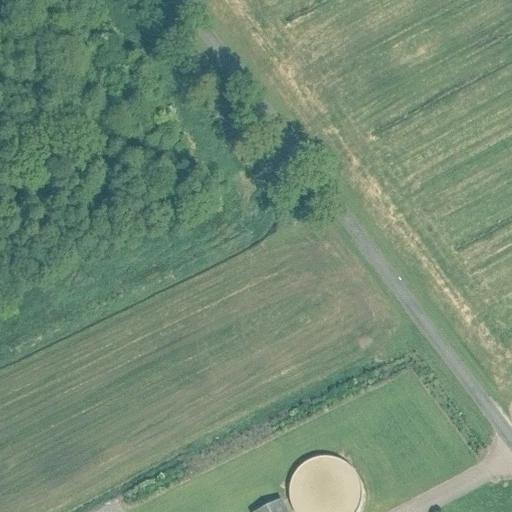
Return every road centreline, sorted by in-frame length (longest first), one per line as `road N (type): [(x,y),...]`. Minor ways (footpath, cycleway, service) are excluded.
road 1 (unclassified): [(511,442),(179,0)]
road 2 (unknown): [(509,439),(372,511)]
